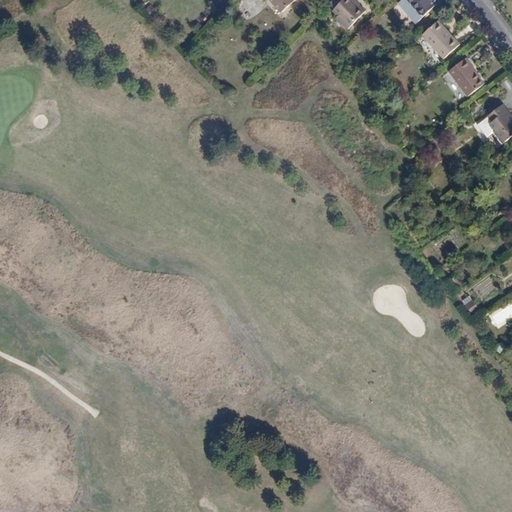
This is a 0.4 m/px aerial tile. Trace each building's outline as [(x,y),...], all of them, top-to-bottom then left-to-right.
[(294,0),(266,0),(281,13),(294,0)] [(341,0),(331,0),(328,3),(333,8),(341,0)] [(368,11),(358,1),(356,0),(341,0),(333,8),(331,9),(339,18),(350,28),(368,11)] [(435,3),(432,0),(407,0),(421,16),(435,3)] [(458,45),(447,32),(438,21),(423,33),(432,44),(443,57),(458,45)] [(466,58),(451,70),(469,94),(483,82),(476,73),(473,72),(469,68),(472,66),(466,58)] [(494,121),(507,112),(501,104),(488,113),(494,121)] [(495,130),(504,142),(511,135),(511,122),(510,120),(511,118),(507,112),(494,121),(492,123),(496,129),(495,130)] [(470,312),(478,307),(470,295),(462,300),(470,312)]
